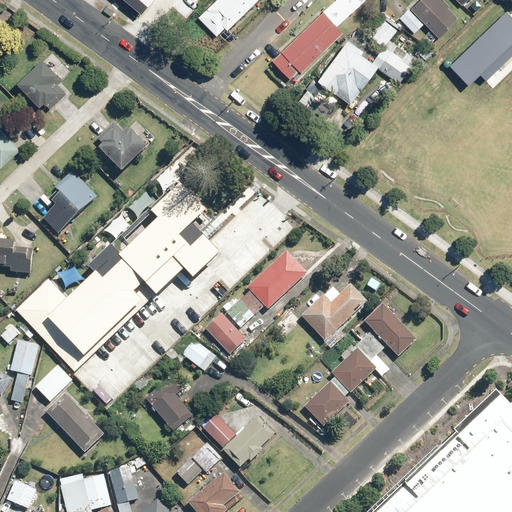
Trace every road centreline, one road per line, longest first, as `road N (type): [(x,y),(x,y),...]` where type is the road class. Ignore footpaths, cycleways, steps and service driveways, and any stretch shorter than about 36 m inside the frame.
road 1 (tertiary): [(497,322),(190,99)]
road 2 (residential): [(302,511),(497,322)]
road 3 (tertiary): [(190,99),(69,12)]
road 4 (residential): [(299,0),(190,99)]
